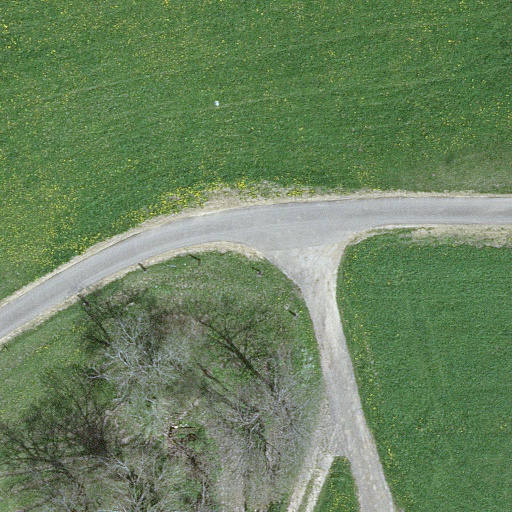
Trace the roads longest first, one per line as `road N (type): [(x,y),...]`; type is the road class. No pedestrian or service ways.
road 1 (unclassified): [(0,323),(123,253),(210,226),(378,211),(511,210)]
road 2 (track): [(344,398),(300,511)]
